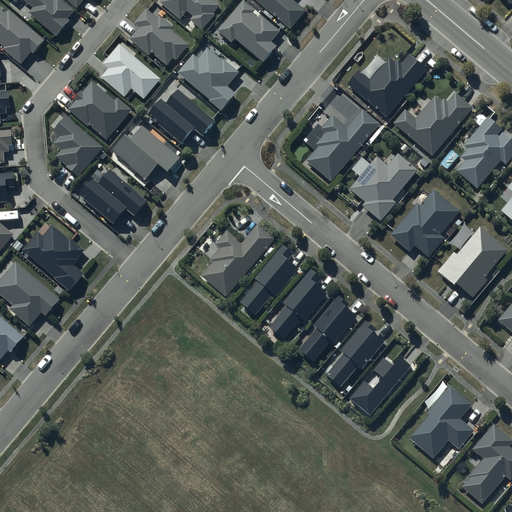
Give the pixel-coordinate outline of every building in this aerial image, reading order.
[(54,0),(13,0),(18,3),(20,0),(24,0),(35,9),(30,14),(58,37),(71,22),(69,20),(76,12),(61,0),(55,0),(55,1),(54,0)] [(67,0),(78,9),(86,0),(67,0)] [(164,0),(162,3),(182,19),(188,12),(195,17),(192,20),(204,31),(217,16),(215,14),(221,7),(213,0),(164,0)] [(255,0),(290,30),(306,11),(293,0),(255,0)] [(219,32),(233,44),(236,40),(265,63),(278,48),(272,43),(281,33),(263,18),(261,21),(254,15),(257,12),(244,2),(219,32)] [(0,6),(0,43),(6,48),(5,50),(23,65),(33,53),(35,54),(46,42),(10,11),(8,13),(0,6)] [(140,28),(130,40),(150,56),(153,53),(168,66),(174,58),(177,61),(190,46),(172,31),(174,28),(161,17),(159,20),(147,10),(136,24),(140,28)] [(102,79),(125,99),(132,90),(145,101),(162,80),(120,46),(103,66),(109,70),(102,79)] [(210,101),(223,112),(237,94),(229,87),(241,73),(224,59),(223,61),(208,49),(199,60),(194,56),(179,73),(211,100),(210,101)] [(347,87),(387,119),(426,71),(410,57),(403,66),(397,62),(395,64),(389,59),(370,81),(359,72),(347,87)] [(91,127),(107,140),(133,111),(119,99),(116,103),(93,83),(84,95),(82,93),(75,100),(77,102),(70,111),(90,128),(91,127)] [(204,137),(216,122),(179,91),(168,105),(162,100),(149,116),(184,145),(196,130),(204,137)] [(0,124),(1,125),(1,116),(7,115),(7,109),(11,108),(9,93),(0,93),(0,124)] [(393,126),(432,158),(472,110),(454,95),(446,105),(442,101),(439,103),(433,99),(414,121),(404,113),(393,126)] [(304,163),(331,185),(378,126),(362,113),(348,130),(331,117),(320,131),(324,134),(314,146),(317,148),(304,163)] [(67,168),(80,179),(104,149),(67,118),(55,133),(62,139),(56,145),(63,151),(57,159),(68,167),(67,168)] [(456,174),(477,191),(500,163),(505,167),(511,158),(511,143),(502,136),(499,140),(497,138),(502,132),(487,120),(463,148),(467,151),(460,160),(464,164),(456,174)] [(127,135),(114,151),(132,166),(131,168),(147,181),(159,166),(169,174),(182,158),(144,127),(133,140),(127,135)] [(0,164),(5,164),(4,153),(10,152),(9,146),(13,146),(12,131),(0,132),(0,164)] [(377,159),(350,191),(365,204),(362,208),(379,223),(395,204),(391,201),(416,172),(397,156),(387,168),(377,159)] [(81,197),(114,225),(127,210),(136,218),(149,203),(112,172),(100,185),(95,181),(81,197)] [(0,203),(9,203),(8,188),(16,187),(15,173),(0,174),(0,203)] [(511,198),(500,213),(511,222),(511,184),(507,190),(511,194),(511,198)] [(389,238),(409,253),(413,247),(428,259),(443,241),(439,238),(459,213),(432,192),(419,208),(415,205),(389,238)] [(0,252),(15,235),(0,223),(0,252)] [(203,278),(228,298),(276,239),(258,225),(243,244),(228,232),(218,245),(222,249),(213,261),(215,263),(203,278)] [(38,233),(22,251),(69,291),(83,274),(74,267),(79,261),(78,260),(85,252),(71,240),(69,241),(52,227),(44,237),(38,233)] [(456,286),(472,298),(486,281),(483,279),(506,252),(480,230),(455,259),(452,257),(438,274),(455,288),(456,286)] [(242,304),(256,316),(274,294),(278,298),(300,271),(289,263),(295,256),(284,247),(257,281),(259,283),(242,304)] [(59,300),(15,261),(0,278),(0,294),(12,305),(9,308),(29,326),(41,312),(45,316),(59,300)] [(272,329),(286,340),(303,319),(307,322),(330,295),(318,285),(323,279),(314,272),(286,305),(289,308),(272,329)] [(301,352),(314,363),(332,342),(336,345),(358,318),(348,309),(350,306),(340,297),(315,328),(318,331),(301,352)] [(511,306),(499,322),(511,333),(511,306)] [(25,337),(0,315),(0,359),(8,350),(11,353),(25,337)] [(328,377),(342,389),(359,369),(362,371),(386,343),(375,334),(377,331),(367,323),(343,353),(346,355),(328,377)] [(351,400),(371,416),(413,367),(402,357),(394,367),(385,360),(375,372),(384,379),(375,390),(365,383),(351,400)] [(411,439),(435,460),(451,441),(461,449),(476,431),(463,420),(474,406),(451,387),(429,414),(431,415),(411,439)] [(464,490),(484,506),(507,477),(511,480),(511,449),(510,448),(511,446),(511,440),(495,426),(474,452),(485,460),(471,478),(473,479),(464,490)]
